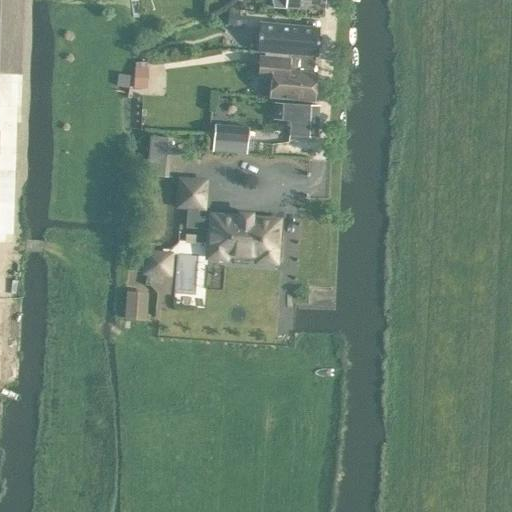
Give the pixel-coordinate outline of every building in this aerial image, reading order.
[(323,8),(323,0),(284,0),(285,6),(323,8)] [(256,3),(246,2),(245,10),(256,11),(256,3)] [(229,12),(228,24),(245,25),(245,13),(229,12)] [(316,55),(319,27),(259,21),(257,49),(316,55)] [(259,55),(257,76),(271,78),(270,92),(269,96),(313,100),(316,72),(288,70),(289,58),(259,55)] [(135,68),(134,86),(145,87),(146,68),(135,68)] [(289,119),(289,134),(316,135),(319,104),(274,101),(272,118),(289,119)] [(213,133),(212,139),(246,142),(246,140),(246,136),(247,127),(215,124),(214,124),(213,133)] [(169,169),(171,134),(152,133),(150,168),(169,169)] [(179,179),(177,205),(187,206),(186,226),(209,227),(207,256),(274,261),(278,220),(275,220),(273,218),(265,217),(262,219),(225,216),(223,214),(215,214),(212,215),(210,215),(210,220),(200,219),(196,213),(196,206),(202,207),(204,180),(179,179)] [(145,252),(144,271),(168,273),(170,253),(145,252)] [(126,291),(124,319),(135,319),(144,320),(146,292),(126,291)]
